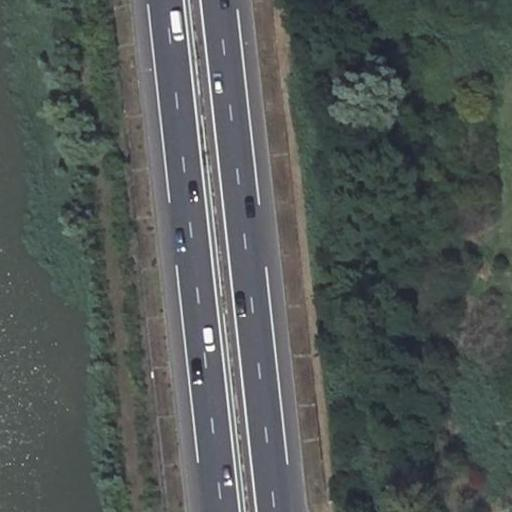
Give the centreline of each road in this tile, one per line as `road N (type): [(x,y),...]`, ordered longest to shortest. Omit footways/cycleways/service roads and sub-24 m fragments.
road 1 (motorway): [(277,511),(222,0)]
road 2 (motorway): [(168,0),(223,511)]
